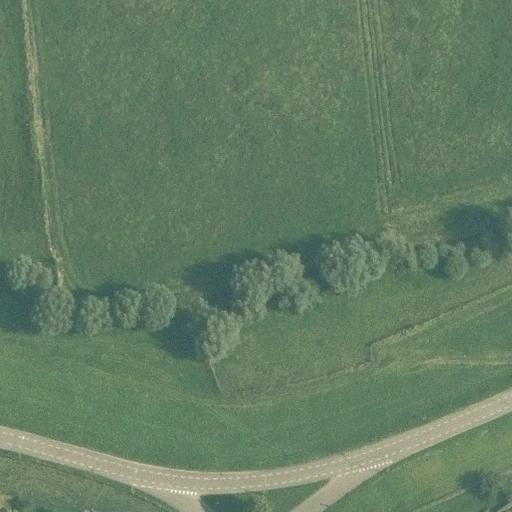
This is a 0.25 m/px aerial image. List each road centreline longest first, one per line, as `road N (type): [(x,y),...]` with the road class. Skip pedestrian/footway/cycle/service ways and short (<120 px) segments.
road 1 (tertiary): [(168,484),(240,485),(376,455)]
road 2 (tertiary): [(0,442),(168,484)]
road 3 (tertiary): [(376,455),(511,400)]
